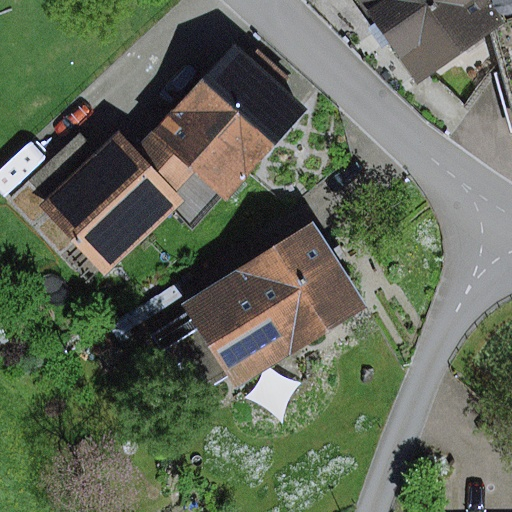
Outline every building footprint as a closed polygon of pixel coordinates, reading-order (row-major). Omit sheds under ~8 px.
[(350,0),(413,85),(499,23),(482,0),(350,0)] [(511,0),(482,0),(499,23),(511,76),(511,0)] [(233,43),(131,147),(182,198),(200,215),(302,111),(233,43)] [(116,131),(33,209),(99,278),(182,198),(131,147),(116,131)] [(308,224),(179,304),(184,313),(150,334),(189,397),(226,375),(234,388),(361,309),(308,224)]
